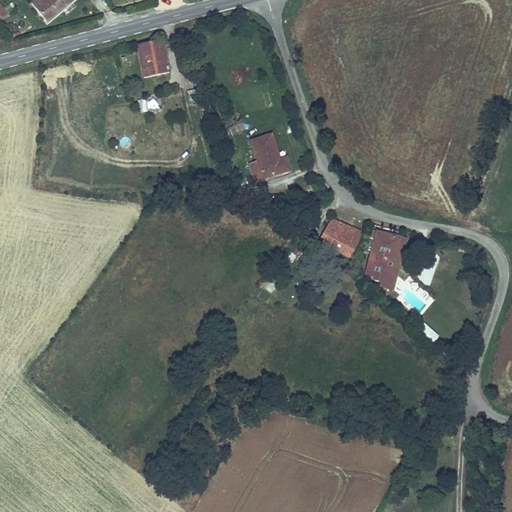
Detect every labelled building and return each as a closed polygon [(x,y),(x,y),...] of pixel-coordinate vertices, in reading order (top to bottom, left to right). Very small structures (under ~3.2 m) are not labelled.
[(32,0),(28,4),(45,25),(75,0),(32,0)] [(157,61),(166,60),(162,41),(153,43),(157,61)] [(166,60),(157,61),(153,43),(133,47),(140,80),(169,74),(166,60)] [(252,184),(289,173),(285,158),(278,160),(270,135),(247,142),(254,164),(246,166),(252,184)] [(351,253),(363,234),(330,220),(315,244),(345,263),(351,253)] [(397,272),(391,270),(399,238),(369,231),(363,254),(368,255),(368,256),(376,259),(373,269),(365,267),(362,278),(370,280),(369,283),(377,285),(376,288),(392,292),(397,272)] [(376,259),(368,256),(365,267),(373,269),(376,259)] [(415,331),(431,344),(438,336),(422,323),(415,331)]
